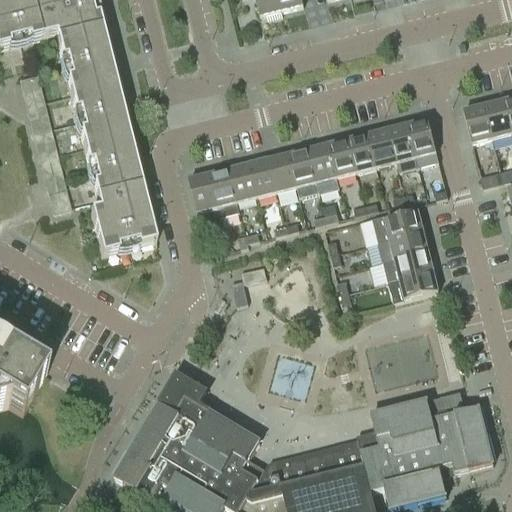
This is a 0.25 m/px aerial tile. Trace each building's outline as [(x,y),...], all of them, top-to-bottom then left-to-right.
[(47,43),(35,0),(24,0),(14,3),(13,0),(1,3),(1,6),(0,6),(0,54),(10,52),(9,47),(28,43),(29,47),(47,43)] [(92,0),(35,0),(47,43),(54,41),(57,49),(102,37),(98,21),(93,22),(88,3),(93,1),(92,0)] [(282,16),(277,0),(241,0),(242,2),(249,0),(254,0),(260,22),(282,16)] [(277,0),(282,16),(304,11),(300,0),(277,0)] [(113,69),(110,56),(107,57),(102,37),(57,49),(61,65),(65,64),(70,83),(65,85),(70,101),(115,90),(110,70),(113,69)] [(36,83),(20,87),(53,218),(69,214),(36,83)] [(123,122),(126,122),(123,109),(120,109),(115,90),(70,101),(74,118),(78,117),(83,136),(79,137),(83,153),(128,142),(123,122)] [(511,138),(504,106),(484,111),(492,144),(511,139),(511,138)] [(464,116),(472,149),(492,144),(484,111),(464,116)] [(428,125),(407,130),(419,175),(439,170),(428,125)] [(419,175),(407,130),(388,135),(396,168),(399,180),(419,175)] [(388,135),(368,140),(376,173),(396,168),(388,135)] [(368,140),(348,145),(356,178),(376,173),(368,140)] [(136,175),(139,174),(136,161),(133,162),(128,142),(83,153),(87,170),(92,169),(96,188),(92,189),(96,207),(141,195),(136,175)] [(348,145),(328,150),(337,183),(356,178),(348,145)] [(328,150),(308,155),(317,188),(337,183),(328,150)] [(308,155),(288,160),(297,193),(317,188),(308,155)] [(288,160),(269,165),(277,198),(297,193),(288,160)] [(269,165),(249,170),(257,203),(277,198),(269,165)] [(249,170),(229,175),(237,208),(257,203),(249,170)] [(229,175),(209,179),(218,213),(237,208),(229,175)] [(504,189),(501,177),(495,179),(497,190),(504,189)] [(197,218),(218,213),(209,179),(189,185),(197,218)] [(480,182),(483,194),(497,190),(495,179),(480,182)] [(155,249),(141,195),(96,207),(98,215),(89,217),(101,262),(118,258),(117,253),(136,248),(137,253),(155,249)] [(448,203),(446,195),(434,198),(436,206),(448,203)] [(412,199),(404,201),(406,209),(407,213),(415,211),(412,199)] [(395,212),(406,209),(404,201),(393,204),(395,212)] [(376,208),(365,211),(367,219),(378,216),(376,208)] [(355,222),(367,219),(365,211),(353,214),(355,222)] [(384,221),(372,224),(378,248),(423,237),(418,217),(385,225),(384,221)] [(337,218),(325,221),(327,229),(339,226),(337,218)] [(315,232),(327,229),(325,221),(313,224),(315,232)] [(297,228),(285,231),(287,239),(299,236),(297,228)] [(276,242),(287,239),(285,231),(274,234),(276,242)] [(428,257),(423,237),(378,248),(383,268),(428,257)] [(257,238),(246,241),(248,249),(259,246),(257,238)] [(249,253),(248,249),(246,241),(238,243),(241,255),(249,253)] [(328,249),(331,260),(339,258),(336,247),(328,249)] [(220,260),(218,252),(206,255),(208,263),(220,260)] [(433,277),(428,257),(383,268),(388,288),(433,277)] [(339,258),(331,260),(334,272),(341,270),(339,258)] [(267,284),(264,272),(241,278),(243,286),(243,289),(267,284)] [(438,297),(433,277),(388,288),(393,308),(438,297)] [(248,309),(243,289),(243,286),(231,289),(237,312),(248,309)] [(338,288),(341,300),(349,298),(346,286),(338,288)] [(349,298),(341,300),(344,312),(351,310),(349,298)] [(0,416),(10,414),(24,423),(29,414),(47,385),(18,367),(16,362),(9,355),(0,349),(0,416)] [(455,480),(493,470),(478,413),(446,421),(445,417),(463,412),(460,398),(370,421),(378,451),(360,455),(358,446),(330,453),(269,469),(262,480),(254,474),(251,479),(244,474),(260,447),(198,410),(206,397),(187,385),(176,379),(161,405),(177,414),(174,419),(158,409),(114,484),(153,507),(163,491),(169,495),(164,503),(178,511),(374,511),(371,498),(384,495),(388,511),(404,511),(446,502),(439,474),(452,470),(455,480)]
